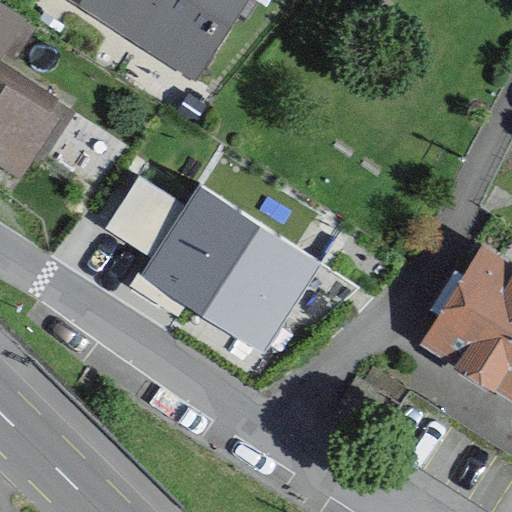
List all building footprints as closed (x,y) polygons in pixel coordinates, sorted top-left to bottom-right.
[(0,0),(0,52),(12,61),(37,23),(0,0)] [(160,0),(77,0),(78,0),(136,37),(160,0)] [(242,0),(160,0),(136,37),(195,75),(242,0)] [(0,52),(0,159),(20,173),(28,160),(38,166),(75,109),(55,95),(58,90),(12,61),(0,52)] [(304,266),(199,202),(146,289),(251,353),(304,266)] [(511,254),(482,236),(420,338),(511,393),(511,254)] [(380,451),(509,511),(511,511),(511,441),(408,392),(380,451)]
